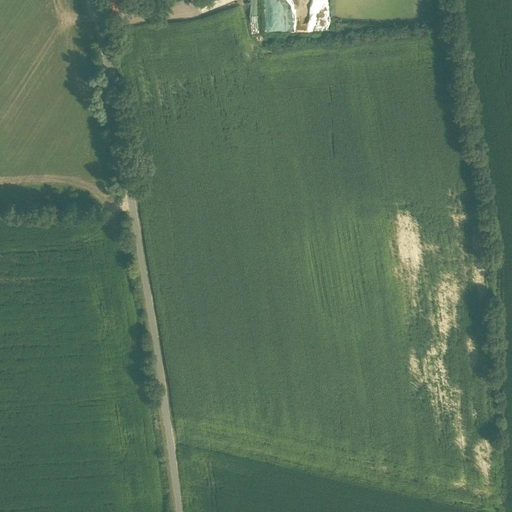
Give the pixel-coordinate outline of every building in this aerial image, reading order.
[(127,10),(126,0),(108,0),(109,10),(127,10)] [(378,218),(359,219),(376,471),(394,469),(378,218)] [(385,221),(401,478),(420,477),(403,219),(385,221)] [(479,232),(462,233),(478,491),(494,490),(479,232)] [(429,233),(411,234),(427,482),(445,481),(429,233)] [(436,238),(444,349),(461,348),(454,237),(436,238)] [(444,354),(452,486),(468,485),(460,353),(444,354)]
